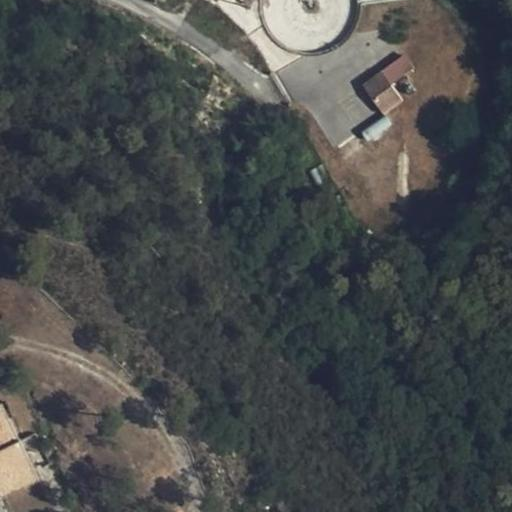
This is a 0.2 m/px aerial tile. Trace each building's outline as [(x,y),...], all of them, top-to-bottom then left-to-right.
[(210,0),(249,36),(379,241),(450,242),(491,78),(447,5),(438,0),(210,0)] [(7,402),(1,404),(9,419),(14,416),(7,402)] [(0,494),(1,496),(38,478),(35,473),(20,441),(9,419),(1,404),(1,403),(0,403),(0,494)] [(36,433),(20,441),(35,473),(52,465),(36,433)] [(8,511),(1,496),(0,494),(0,511),(8,511)]
